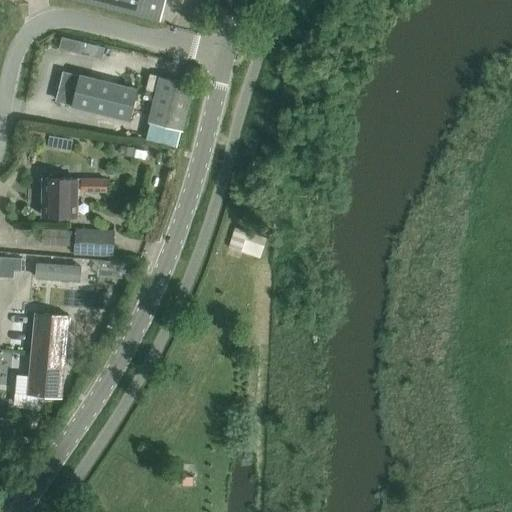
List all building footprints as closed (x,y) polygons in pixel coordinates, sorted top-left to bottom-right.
[(82,0),(161,20),(165,0),(82,0)] [(187,66),(183,82),(193,84),(197,68),(187,66)] [(63,71),(55,102),(71,106),(79,75),(63,71)] [(130,120),(138,89),(79,75),(71,106),(130,120)] [(150,123),(146,140),(177,147),(181,131),(193,84),(183,82),(161,76),(150,123)] [(122,146),(121,155),(134,157),(135,148),(122,146)] [(106,192),(106,180),(43,179),(42,217),(76,217),(77,188),(82,188),(82,192),(106,192)] [(228,247),(260,258),(268,238),(235,227),(228,247)] [(66,247),(67,230),(43,228),(42,245),(66,247)] [(113,231),(76,229),(74,254),(112,256),(113,231)] [(0,257),(0,277),(14,278),(21,272),(22,258),(0,257)] [(93,259),(88,289),(95,289),(120,291),(128,273),(117,271),(118,262),(93,259)] [(13,310),(9,347),(23,348),(27,311),(13,310)] [(17,375),(14,404),(38,407),(39,395),(62,397),(69,315),(35,312),(29,376),(17,375)]
